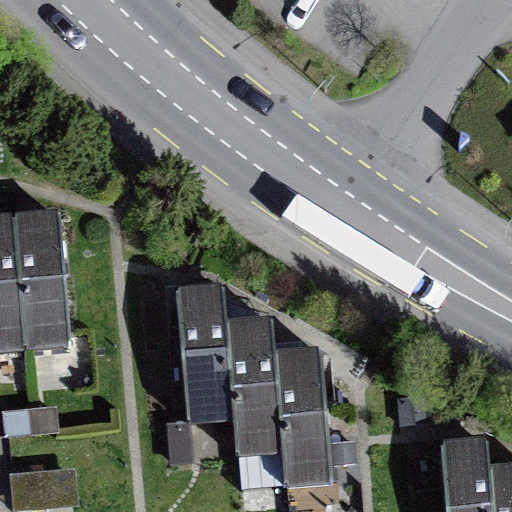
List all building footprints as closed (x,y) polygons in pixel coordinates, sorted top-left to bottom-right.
[(60,220),(13,225),(25,350),(70,347),(60,220)] [(0,225),(0,353),(25,350),(13,225),(0,225)] [(186,426),(235,422),(227,334),(224,293),(199,296),(175,297),(186,426)] [(227,334),(235,422),(237,457),(283,453),(276,364),(273,330),(250,332),(227,334)] [(276,364),(283,453),(286,489),(332,485),(322,360),(299,362),(276,364)] [(446,511),(491,511),(489,473),(487,445),(463,447),(441,449),(446,511)] [(75,469),(19,474),(21,505),(78,500),(75,469)] [(489,473),(491,511),(511,511),(511,470),(511,471),(489,473)]
